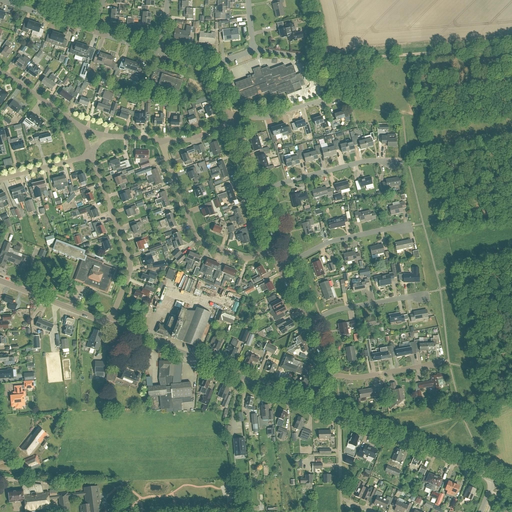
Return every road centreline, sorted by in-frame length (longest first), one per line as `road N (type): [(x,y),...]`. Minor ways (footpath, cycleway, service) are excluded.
road 1 (tertiary): [(310,404),(108,324)]
road 2 (track): [(323,58),(511,47)]
road 3 (residential): [(270,249),(240,257),(193,234),(163,139)]
road 4 (residential): [(108,324),(129,266),(88,155)]
road 5 (tertiary): [(493,478),(341,418)]
road 6 (residential): [(251,192),(363,161),(399,160)]
road 7 (residential): [(280,268),(329,241),(408,226)]
road 8 (residential): [(107,136),(0,69)]
